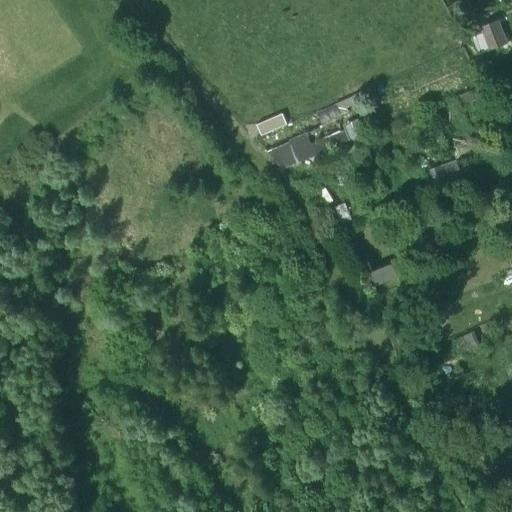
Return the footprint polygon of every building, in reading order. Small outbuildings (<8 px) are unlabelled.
[(497,21),(478,29),(488,52),(506,45),(497,21)] [(339,102),(317,112),(321,121),(343,111),(339,102)] [(259,124),(264,135),(292,122),(287,111),(259,124)] [(289,142),(298,163),(314,156),(310,148),(304,135),(289,142)] [(310,148),(314,156),(338,146),(334,138),(310,148)] [(289,142),(267,151),(283,169),(298,163),(289,142)] [(431,182),(460,176),(456,160),(428,166),(431,182)] [(410,189),(416,205),(428,200),(422,184),(410,189)] [(335,202),(342,223),(351,220),(344,199),(335,202)] [(376,273),(380,284),(401,277),(396,265),(376,273)] [(400,323),(404,334),(424,327),(420,315),(400,323)]
